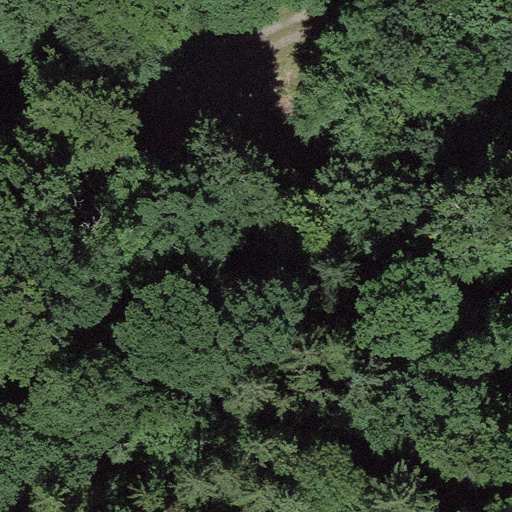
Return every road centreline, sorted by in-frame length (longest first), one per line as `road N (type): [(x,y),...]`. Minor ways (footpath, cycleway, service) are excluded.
road 1 (track): [(0,78),(161,48),(313,0)]
road 2 (track): [(161,48),(192,207)]
